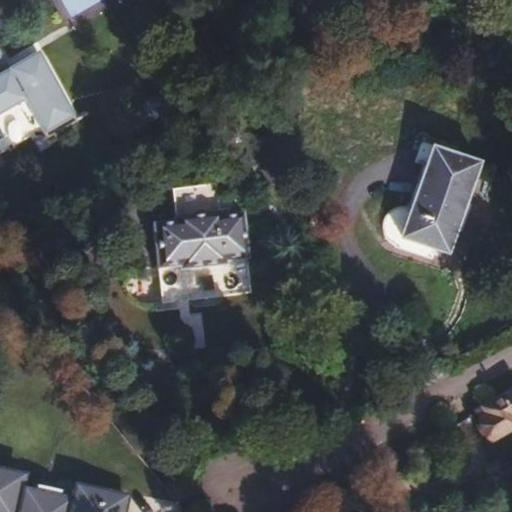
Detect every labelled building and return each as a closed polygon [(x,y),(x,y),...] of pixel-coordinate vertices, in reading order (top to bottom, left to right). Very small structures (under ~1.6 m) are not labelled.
[(59,0),(69,18),(101,0),(59,0)] [(0,116),(24,102),(47,141),(76,124),(36,56),(6,73),(0,63),(0,116)] [(51,148),(47,141),(36,147),(40,154),(51,148)] [(476,159),(431,145),(408,207),(401,206),(394,207),(388,211),(383,216),(380,222),(379,229),(381,236),(384,242),(388,246),(393,248),(399,237),(444,251),(476,159)] [(183,265),(184,270),(225,265),(226,261),(248,258),(243,215),(220,217),(217,185),(175,189),(179,222),(157,225),(160,267),(183,265)] [(22,216),(15,216),(12,223),(16,228),(23,227),(26,221),(22,216)] [(511,392),(476,413),(491,442),(511,429),(511,417),(511,392)] [(23,511),(21,511),(24,496),(0,491),(0,511),(81,511),(76,511),(70,510),(70,511),(23,511)]
